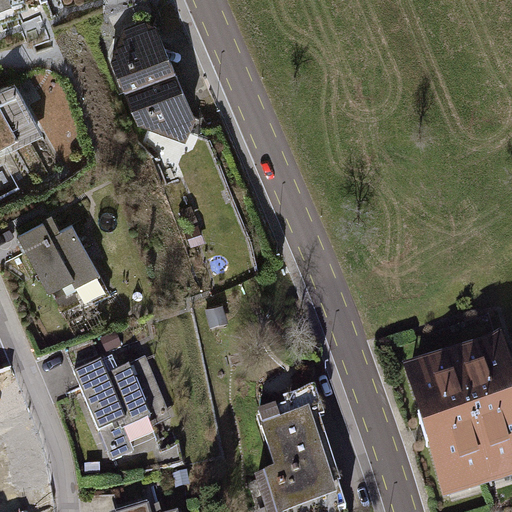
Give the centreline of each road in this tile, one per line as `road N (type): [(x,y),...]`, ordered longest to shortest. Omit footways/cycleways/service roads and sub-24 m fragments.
road 1 (secondary): [(208,0),(337,304),(406,511)]
road 2 (residential): [(67,511),(50,426),(0,310)]
